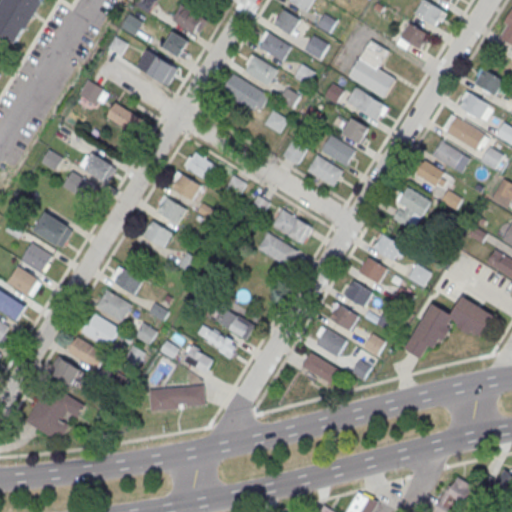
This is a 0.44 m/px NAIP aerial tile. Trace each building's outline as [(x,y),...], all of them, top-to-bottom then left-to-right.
[(3,0),(0,7),(0,33),(20,43),(41,0),(3,0)] [(148,12),(156,0),(136,0),(135,3),(148,12)] [(315,0),(308,11),(290,0),(315,0)] [(444,9),(429,0),(422,0),(415,12),(435,24),(444,9)] [(381,11),(385,5),(378,1),(374,7),(381,11)] [(511,42),(511,7),(498,36),(511,42)] [(188,9),(204,19),(196,33),(179,23),(188,9)] [(284,9),(302,21),(293,35),(275,24),(284,9)] [(121,26),(135,35),(144,20),(129,12),(121,26)] [(326,13),(318,26),(330,33),(338,21),(326,13)] [(411,22),(402,37),(421,49),(430,34),(411,22)] [(175,32),(191,42),(181,58),(165,48),(175,32)] [(271,33),(293,46),(284,61),(262,47),(271,33)] [(109,46),(120,54),(128,43),(116,36),(109,46)] [(315,36),(306,49),(321,58),(330,45),(315,36)] [(390,48),(370,38),(349,77),(386,97),(396,77),(379,68),(390,48)] [(149,49),(179,68),(169,85),(139,66),(149,49)] [(257,57),(279,71),(271,85),(248,71),(257,57)] [(304,64),(295,77),(308,85),(317,72),(304,64)] [(510,83),(483,66),(473,82),(500,99),(510,83)] [(234,73),(266,92),(256,110),(224,91),(234,73)] [(79,93),(101,105),(109,91),(88,78),(79,93)] [(335,102),(346,87),(335,78),(324,94),(335,102)] [(347,100),(377,122),(388,106),(358,85),(347,100)] [(288,87),(280,100),(295,110),(303,96),(288,87)] [(458,105),(485,122),(494,107),(468,90),(458,105)] [(107,115),(133,132),(142,118),(117,101),(107,115)] [(274,110),(265,123),(280,133),(289,119),(274,110)] [(444,128),(476,151),(487,136),(454,113),(444,128)] [(360,143),(371,127),(353,116),(343,133),(360,143)] [(497,134),(511,143),(511,126),(504,121),(497,134)] [(356,149),(331,134),(322,149),(347,164),(356,149)] [(283,156),(299,164),(308,147),(292,139),(283,156)] [(471,158),(443,139),(433,154),(461,173),(471,158)] [(504,154),(490,145),(481,160),(496,168),(504,154)] [(41,160),(55,169),(63,157),(49,147),(41,160)] [(107,183),(117,167),(89,149),(79,165),(107,183)] [(184,165),(209,181),(219,166),(194,150),(184,165)] [(343,169),(318,154),(309,169),(333,184),(343,169)] [(416,173),(443,190),(452,175),(426,159),(416,173)] [(87,197),(94,181),(70,170),(63,187),(87,197)] [(202,184),(183,173),(174,187),(193,199),(202,184)] [(224,189),(238,197),(247,181),(234,173),(224,189)] [(511,182),(511,200),(508,207),(492,198),(504,178),(511,182)] [(432,200),(409,186),(391,217),(414,230),(432,200)] [(463,198),(456,209),(442,200),(449,189),(463,198)] [(269,201),(258,195),(253,207),(264,212),(269,201)] [(188,208),(169,196),(160,211),(179,222),(188,208)] [(303,243),(313,226),(283,207),(273,224),(303,243)] [(75,228),(46,210),(34,230),(63,247),(75,228)] [(19,238),(25,228),(11,220),(6,229),(19,238)] [(173,232),(154,220),(145,235),(164,246),(173,232)] [(511,223),(503,238),(511,243),(511,223)] [(483,242),(488,233),(477,226),(471,234),(483,242)] [(259,247),(288,266),(299,249),(269,231),(259,247)] [(402,244),(383,233),(374,247),(393,259),(402,244)] [(44,272),(54,256),(32,241),(21,258),(44,272)] [(511,258),(496,248),(487,262),(511,278),(511,258)] [(179,264),(192,273),(201,260),(188,251),(179,264)] [(388,267),(369,256),(360,271),(379,282),(388,267)] [(417,263),(409,276),(424,286),(432,272),(417,263)] [(43,280),(18,264),(7,281),(31,297),(43,280)] [(144,278),(125,267),(116,281),(135,293),(144,278)] [(374,291),(355,280),(346,294),(365,306),(374,291)] [(0,308),(19,320),(29,303),(0,285),(0,308)] [(133,304),(108,288),(97,305),(123,321),(133,304)] [(484,337),(496,313),(462,295),(453,312),(431,301),(406,349),(422,357),(429,344),(438,348),(452,321),(484,337)] [(151,311),(164,319),(169,311),(157,303),(151,311)] [(358,315),(340,303),(331,318),(349,329),(358,315)] [(246,338),(255,322),(224,305),(215,320),(246,338)] [(369,310),(366,315),(377,322),(380,316),(369,310)] [(120,328),(95,312),(83,331),(109,347),(120,328)] [(159,331),(145,322),(136,335),(150,344),(159,331)] [(197,336),(233,356),(240,343),(204,323),(197,336)] [(346,339),(327,327),(318,342),(337,353),(346,339)] [(378,355),(386,341),(373,333),(364,347),(378,355)] [(69,350),(97,369),(107,354),(78,335),(69,350)] [(174,357),(180,348),(167,340),(161,349),(174,357)] [(139,363),(146,352),(133,344),(126,355),(139,363)] [(203,375),(215,360),(196,345),(184,360),(203,375)] [(341,369),(311,351),(303,365),(332,383),(341,369)] [(51,372),(74,385),(84,368),(61,355),(51,372)] [(371,366),(361,359),(354,371),(364,377),(371,366)] [(27,421),(59,439),(73,415),(78,418),(86,404),(48,383),(27,421)] [(152,410),(206,405),(204,384),(150,390),(152,410)] [(497,480),(489,474),(479,490),(507,507),(511,499),(511,471),(505,467),(497,480)] [(460,511),(474,484),(454,475),(437,511),(460,511)] [(374,511),(380,501),(359,490),(347,511),(374,511)]
